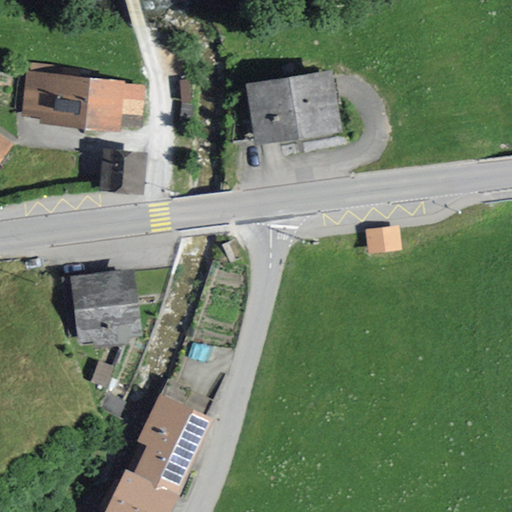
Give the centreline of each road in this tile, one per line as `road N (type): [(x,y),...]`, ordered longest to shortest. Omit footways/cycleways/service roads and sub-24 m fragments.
road 1 (unclassified): [(197,511),(242,382),(269,264),(272,204)]
road 2 (secondary): [(0,238),(272,204)]
road 3 (secondary): [(272,204),(511,173)]
road 4 (track): [(131,0),(160,100),(160,217)]
